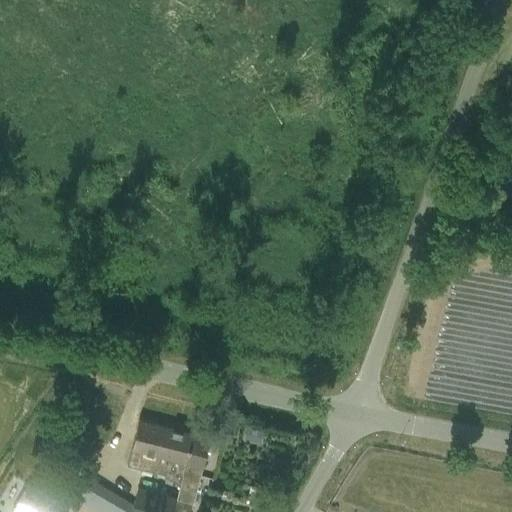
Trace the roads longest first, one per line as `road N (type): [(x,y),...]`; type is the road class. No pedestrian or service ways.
road 1 (unclassified): [(351,424),(496,0)]
road 2 (unclassified): [(351,424),(82,341),(0,332)]
road 3 (unclassified): [(511,453),(351,424)]
